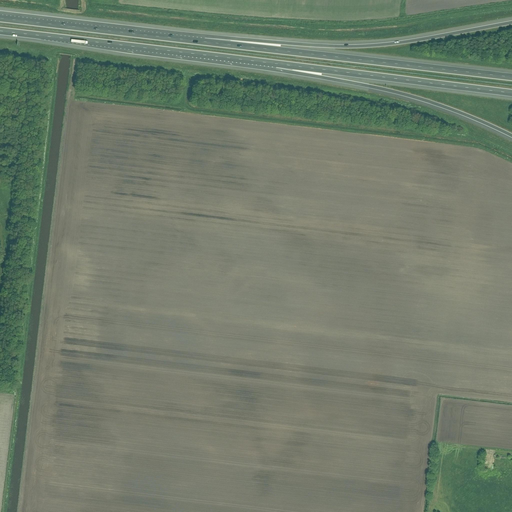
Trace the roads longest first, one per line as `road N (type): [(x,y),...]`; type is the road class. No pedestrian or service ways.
road 1 (motorway): [(511,22),(369,46),(206,42)]
road 2 (motorway): [(511,77),(206,42)]
road 3 (motorway): [(0,31),(275,62)]
road 4 (motorway): [(275,62),(422,100),(511,136)]
road 5 (motorway): [(275,62),(511,92)]
road 6 (motorway): [(206,42),(0,18)]
